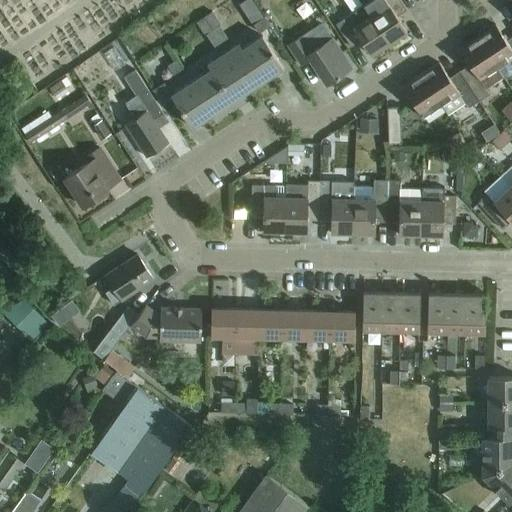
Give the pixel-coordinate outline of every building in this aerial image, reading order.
[(369,0),(363,4),(388,42),(407,30),(397,15),(408,9),(401,0),(369,0)] [(354,10),(336,22),(351,45),(361,39),(368,49),(371,53),(377,49),(388,42),(363,4),(354,10)] [(214,11),(198,22),(206,34),(222,24),(214,11)] [(265,17),(254,24),(260,34),(272,27),(265,17)] [(511,35),(506,40),(496,25),(478,37),(503,75),(507,76),(511,73),(511,72),(511,67),(509,62),(511,60),(511,35)] [(303,35),(288,45),(302,65),(311,59),(328,84),(352,67),(332,37),(313,50),(303,35)] [(230,51),(254,88),(285,68),(264,36),(244,49),(240,44),(230,51)] [(503,75),(478,37),(460,49),(469,64),(460,70),(480,101),(490,94),(485,87),(503,76),(503,75)] [(114,46),(104,52),(116,70),(125,63),(114,46)] [(254,88),(230,51),(209,64),(212,69),(203,75),(227,112),(248,99),(245,94),(254,88)] [(440,62),(422,74),(443,105),(448,113),(466,102),(469,107),(476,103),(480,101),(460,70),(450,77),(440,62)] [(136,70),(125,77),(137,95),(126,102),(136,118),(126,124),(148,157),(170,142),(155,120),(165,113),(136,70)] [(443,105),(422,74),(403,86),(424,117),(443,105)] [(227,112),(203,75),(173,95),(194,127),(214,114),(217,119),(227,112)] [(60,78),(48,86),(55,96),(67,88),(60,78)] [(165,79),(153,87),(158,96),(170,87),(165,79)] [(87,94),(73,103),(78,111),(92,102),(87,94)] [(388,142),(401,142),(400,107),(387,107),(388,142)] [(49,110),(23,128),(27,134),(53,116),(49,110)] [(59,123),(66,119),(61,111),(53,116),(27,134),(32,141),(37,138),(40,141),(48,136),(46,132),(51,129),(53,132),(61,127),(59,123)] [(380,117),(362,116),(361,130),(380,131),(380,117)] [(95,123),(104,136),(112,131),(103,117),(95,123)] [(495,125),(487,131),(492,139),(500,133),(495,125)] [(460,133),(451,138),(457,147),(469,147),(460,133)] [(289,154),(305,154),(305,144),(289,143),(289,154)] [(322,143),(321,155),(330,155),(330,143),(322,143)] [(109,188),(122,179),(101,147),(87,157),(91,162),(66,178),(84,206),(110,189),(109,188)] [(406,153),(394,153),(394,162),(406,162),(406,153)] [(58,164),(51,169),(58,180),(65,175),(58,164)] [(511,164),(500,176),(509,186),(511,189),(511,164)] [(511,189),(509,186),(500,176),(485,191),(487,193),(478,202),(502,228),(511,220),(511,221),(511,189)] [(285,185),(284,231),(306,231),(307,219),(319,219),(319,180),(307,179),(307,183),(285,183),(285,185)] [(353,180),(319,180),(319,219),(331,219),(331,232),(352,232),(353,198),(353,186),(353,180)] [(353,198),(352,232),(375,233),(375,221),(387,221),(387,193),(387,181),(373,181),(373,186),(353,186),(353,198)] [(387,193),(387,221),(399,221),(398,233),(420,234),(421,188),(399,187),(399,181),(387,181),(387,193)] [(284,231),(285,185),(251,184),(250,218),(263,218),(263,230),(284,231)] [(421,188),(420,234),(443,234),(443,223),(455,223),(455,194),(443,194),(443,188),(421,188)] [(114,304),(153,279),(137,254),(106,274),(114,286),(106,292),(114,304)] [(382,330),(383,291),(363,290),(363,330),(372,330),(382,330)] [(32,338),(48,321),(17,291),(0,308),(32,338)] [(401,331),(402,291),(383,291),(382,330),(401,331)] [(421,291),(402,291),(401,331),(420,331),(421,291)] [(447,332),(448,292),(429,292),(428,332),(447,332)] [(466,333),(467,293),(448,292),(447,332),(466,333)] [(486,293),(467,293),(466,333),(485,333),(486,293)] [(147,304),(138,315),(131,325),(145,337),(159,337),(159,340),(200,342),(202,308),(160,307),(160,311),(156,311),(147,304)] [(112,348),(131,325),(138,315),(127,306),(93,351),(104,360),(105,358),(112,348)] [(62,308),(52,316),(60,326),(70,318),(62,308)] [(212,308),(211,335),(222,335),(222,352),(235,352),(235,335),(236,308),(212,308)] [(235,335),(235,352),(259,353),(259,336),(260,309),(236,308),(235,335)] [(260,309),(259,336),(283,337),(283,309),(260,309)] [(283,309),(283,337),(306,337),(307,309),(283,309)] [(330,310),(307,309),(306,337),(330,338),(330,310)] [(330,310),(330,338),(355,338),(355,310),(330,310)] [(112,348),(105,358),(127,376),(135,366),(112,348)] [(445,367),(446,354),(437,353),(436,367),(445,367)] [(455,354),(446,354),(445,367),(455,367),(455,354)] [(484,368),(484,354),(476,354),(475,368),(484,368)] [(114,370),(105,363),(96,376),(105,383),(114,370)] [(398,383),(399,370),(390,370),(389,383),(398,383)] [(399,370),(398,383),(408,383),(408,370),(399,370)] [(123,404),(135,388),(115,374),(104,390),(123,404)] [(93,375),(84,378),(89,393),(98,389),(93,375)] [(488,375),(487,401),(511,401),(511,375),(492,375),(488,375)] [(223,380),(222,395),(234,395),(234,380),(223,380)] [(127,511),(189,425),(135,388),(123,404),(90,451),(128,478),(112,501),(110,500),(101,511),(127,511)] [(440,401),(454,401),(454,392),(440,392),(440,401)] [(246,402),(233,402),(233,412),(257,413),(257,403),(257,396),(246,396),(246,402)] [(469,415),(484,414),(483,400),(468,401),(469,415)] [(233,412),(233,402),(221,401),(221,412),(233,412)] [(454,401),(440,401),(440,410),(453,410),(454,401)] [(511,401),(487,401),(487,427),(497,427),(511,426),(511,401)] [(269,403),(268,413),(281,413),(282,403),(269,403)] [(282,403),(281,413),(292,414),(293,404),(282,403)] [(328,415),(328,405),(316,405),(316,414),(328,415)] [(328,405),(328,415),(341,415),(341,405),(328,405)] [(368,418),(369,406),(361,405),(361,417),(368,418)] [(511,426),(497,427),(497,435),(481,435),(481,474),(511,460),(511,426)] [(439,439),(453,439),(453,429),(440,429),(439,439)] [(42,439),(34,450),(46,460),(55,448),(42,439)] [(453,439),(439,439),(439,449),(453,449),(453,439)] [(190,447),(183,442),(174,454),(181,459),(190,447)] [(19,454),(0,479),(0,488),(8,494),(31,463),(19,454)] [(173,456),(165,468),(172,473),(180,461),(173,456)] [(511,460),(481,474),(508,500),(511,496),(511,460)] [(301,511),(307,503),(265,474),(236,511),(301,511)] [(155,495),(166,479),(160,475),(149,491),(155,495)]
